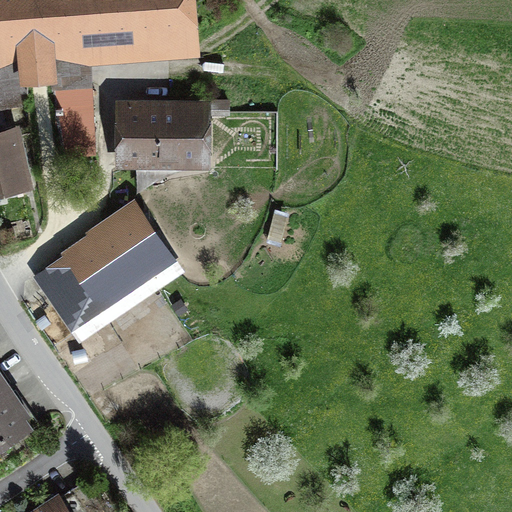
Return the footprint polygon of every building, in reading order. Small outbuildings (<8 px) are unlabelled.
[(0,0),(0,101),(7,133),(15,131),(29,128),(26,77),(51,75),(56,115),(64,155),(93,152),(88,43),(188,35),(185,0),(0,0)] [(228,112),(228,100),(212,100),(212,111),(228,112)] [(137,156),(203,156),(203,110),(122,110),(122,163),(137,163),(137,156)] [(7,133),(0,134),(0,187),(27,182),(15,131),(7,133)] [(173,263),(137,211),(42,276),(48,285),(36,294),(66,338),(142,286),(142,285),(173,263)] [(0,393),(10,386),(0,370),(0,393)] [(0,446),(35,422),(10,386),(0,393),(0,446)] [(89,511),(73,487),(35,511),(89,511)]
